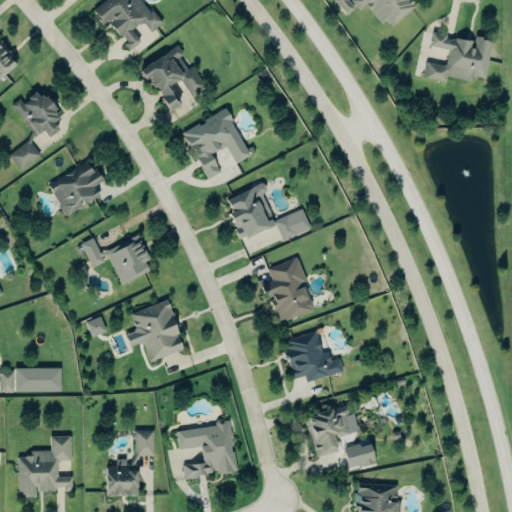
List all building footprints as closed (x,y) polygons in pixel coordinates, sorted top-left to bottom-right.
[(105,0),(92,10),(103,24),(108,21),(130,50),(141,42),(132,30),(143,22),(151,32),(159,26),(139,0),(105,0)] [(334,0),(348,17),(367,2),(388,29),(417,6),(411,0),(334,0)] [(492,41),(474,38),(474,42),(447,37),(448,34),(433,32),(431,47),(449,50),(447,66),(426,62),(423,78),(446,82),(447,77),(471,81),(471,77),(486,79),(492,41)] [(0,78),(15,66),(8,57),(9,56),(0,44),(0,78)] [(181,103),(170,86),(181,79),(191,95),(205,87),(192,67),(188,69),(180,57),(184,55),(178,46),(142,68),(168,111),(181,103)] [(48,137),(59,130),(53,122),(60,118),(44,95),(39,98),(36,93),(22,102),(20,99),(12,104),(34,136),(43,130),(48,137)] [(207,179),(220,173),(211,153),(226,146),(235,163),(249,157),(226,110),(183,131),(207,179)] [(40,155),(30,140),(9,154),(20,169),(40,155)] [(65,216),(101,196),(95,185),(103,181),(96,168),(91,171),(86,163),(48,184),(65,216)] [(310,229),(303,209),(273,220),(263,194),(267,192),(264,184),(226,198),(232,212),(229,213),(239,239),(276,225),(282,240),(310,229)] [(121,285),(150,272),(145,262),(149,260),(138,235),(100,253),(93,238),(81,244),(92,267),(109,259),(121,285)] [(313,310),(303,283),(306,282),(298,258),(268,268),(272,281),(262,285),(267,299),(270,298),(279,323),(313,310)] [(130,313),(136,331),(125,334),(130,347),(143,343),(149,362),(183,351),(168,301),(130,313)] [(105,332),(101,317),(86,321),(90,337),(105,332)] [(344,373),(340,358),(331,360),(329,352),(322,353),(317,332),(283,340),(292,379),(305,376),(306,382),(344,373)] [(0,393),(14,392),(14,371),(0,372),(0,393)] [(338,452),(335,438),(358,432),(351,406),(305,417),(315,458),(338,452)] [(176,431),(178,449),(201,447),(203,463),(182,466),(184,478),(236,472),(229,420),(216,421),(217,426),(176,431)] [(134,430),(135,455),(154,455),(153,430),(134,430)] [(18,457),(18,497),(36,497),(36,490),(64,490),(64,491),(72,491),(72,477),(58,477),(57,461),(71,461),(71,436),(50,436),(50,451),(31,451),(31,457),(18,457)] [(348,470),(375,464),(370,443),(344,449),(348,470)] [(106,497),(137,496),(136,463),(126,463),(126,460),(116,460),(116,466),(105,467),(106,497)] [(398,511),(400,486),(359,485),(358,510),(358,511),(398,511)]
